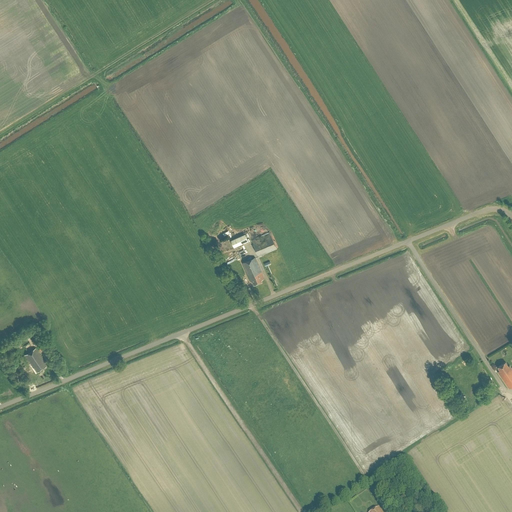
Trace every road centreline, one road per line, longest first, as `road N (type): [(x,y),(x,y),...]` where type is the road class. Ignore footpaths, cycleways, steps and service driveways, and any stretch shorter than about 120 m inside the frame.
road 1 (unclassified): [(251,304),(488,208),(511,215)]
road 2 (unclassified): [(251,304),(0,406)]
road 3 (unclassified): [(387,511),(251,304)]
road 4 (unknown): [(410,239),(490,370)]
